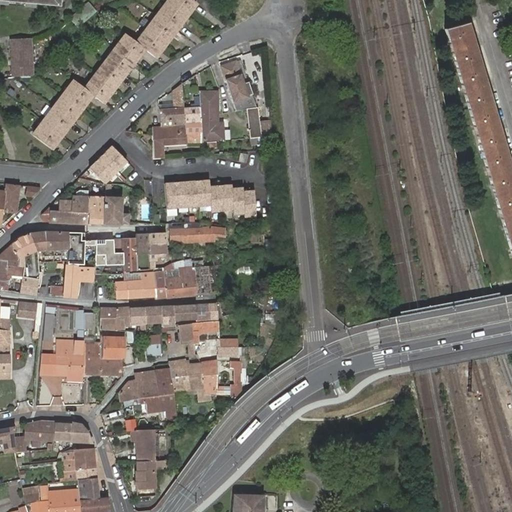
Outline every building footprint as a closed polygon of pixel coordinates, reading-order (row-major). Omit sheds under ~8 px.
[(102,104),(140,49),(152,58),(192,2),(189,0),(166,0),(134,44),(123,36),(83,90),(72,82),(31,136),(50,151),(91,96),(102,104)] [(93,0),(91,1),(99,11),(113,0),(93,0)] [(444,29),(511,259),(511,179),(465,23),(444,29)] [(30,38),(12,38),(12,46),(9,46),(10,76),(31,75),(30,38)] [(236,61),(220,66),(234,111),(247,109),(255,107),(248,82),(240,59),(236,61)] [(182,108),(181,85),(172,91),(172,104),(173,109),(158,110),(159,127),(184,126),(182,108)] [(212,143),(224,141),(224,131),(217,131),(217,124),(217,108),(216,93),(205,93),(205,97),(198,97),(198,99),(199,143),(212,143)] [(185,144),(199,143),(198,99),(193,99),(193,108),(182,108),(184,126),(185,144)] [(260,138),(258,123),(257,106),(255,107),(247,109),(248,139),(260,138)] [(270,130),(270,122),(258,123),(260,138),(261,138),(271,137),(270,130)] [(152,158),(162,157),(162,144),(185,144),(184,126),(159,127),(150,128),(151,135),(151,145),(152,158)] [(125,162),(110,147),(99,159),(113,172),(125,162)] [(113,172),(99,159),(87,171),(100,183),(113,172)] [(164,207),(202,205),(200,180),(163,183),(164,207)] [(200,180),(202,205),(209,205),(209,211),(231,210),(232,213),(243,213),(243,216),(255,215),(253,190),(241,190),(240,187),(230,187),(229,184),(207,186),(207,180),(200,180)] [(19,186),(5,185),(4,192),(1,212),(16,213),(19,186)] [(40,188),(25,187),(23,196),(31,197),(40,188)] [(103,225),(105,197),(90,196),(89,212),(57,212),(48,212),(48,223),(103,225)] [(89,212),(90,196),(71,196),(71,202),(58,202),(57,212),(89,212)] [(120,223),(127,223),(127,215),(121,215),(121,198),(105,197),(103,225),(120,225),(120,223)] [(225,237),(225,228),(211,229),(211,238),(225,237)] [(211,238),(211,229),(182,230),(170,231),(170,233),(170,242),(211,240),(211,238)] [(68,253),(68,233),(44,232),(28,234),(36,255),(32,256),(32,263),(38,263),(44,263),(44,257),(61,256),(61,262),(67,262),(67,259),(68,253)] [(147,264),(148,234),(135,235),(135,238),(99,240),(98,236),(94,233),(68,233),(68,253),(67,259),(95,262),(94,276),(124,275),(124,271),(140,270),(147,269),(147,264)] [(166,263),(165,233),(148,234),(147,264),(166,263)] [(36,255),(28,234),(18,238),(9,246),(22,260),(21,277),(38,280),(38,263),(32,263),(32,256),(36,255)] [(9,246),(0,253),(0,290),(9,292),(11,277),(21,277),(22,260),(9,246)] [(195,295),(216,293),(216,282),(225,281),(223,254),(214,255),(214,265),(194,268),(195,295)] [(92,277),(94,276),(95,262),(67,259),(67,262),(64,298),(74,298),(75,298),(76,282),(91,283),(92,277)] [(166,299),(195,295),(194,268),(165,272),(166,299)] [(166,299),(165,272),(154,273),(154,297),(154,299),(166,299)] [(154,297),(154,273),(140,274),(140,281),(115,283),(116,299),(154,297)] [(36,296),(36,294),(38,280),(21,277),(21,278),(19,294),(36,296)] [(216,282),(216,293),(226,292),(225,281),(216,282)] [(55,297),(62,298),(63,287),(50,286),(49,296),(55,296),(55,297)] [(234,301),(219,303),(220,315),(235,313),(234,301)] [(33,304),(18,303),(16,316),(32,318),(33,304)] [(211,322),(210,304),(198,305),(199,320),(199,323),(211,322)] [(199,320),(198,305),(172,307),(173,322),(199,320)] [(172,307),(160,308),(161,324),(160,324),(160,327),(173,326),(173,322),(172,307)] [(161,324),(160,308),(143,309),(143,325),(161,324)] [(117,310),(100,309),(99,331),(113,331),(113,326),(143,325),(143,309),(117,310)] [(84,325),(91,325),(93,325),(93,313),(84,312),(84,325)] [(52,314),(44,314),(43,323),(52,323),(52,314)] [(217,321),(211,322),(199,323),(193,324),(193,334),(217,332),(217,321)] [(42,338),(42,341),(52,342),(52,323),(43,323),(42,338)] [(190,325),(179,326),(180,342),(183,341),(191,340),(190,325)] [(101,358),(121,358),(122,338),(101,338),(101,343),(101,358)] [(158,346),(158,338),(144,338),(144,347),(145,347),(158,346)] [(191,340),(183,341),(184,357),(193,356),(191,340)] [(66,383),(82,384),(82,376),(83,358),(83,348),(83,343),(55,342),(55,358),(47,357),(46,375),(55,375),(66,375),(66,383)] [(82,376),(101,376),(101,375),(101,358),(101,343),(95,342),(94,348),(83,348),(83,358),(82,376)] [(145,358),(158,357),(158,346),(145,347),(145,358)] [(0,368),(8,368),(8,356),(0,356),(0,368)] [(39,375),(46,375),(47,357),(40,357),(39,375)] [(101,375),(120,376),(121,366),(121,358),(101,358),(101,375)] [(180,362),(169,363),(170,370),(172,387),(186,385),(187,393),(198,392),(199,404),(211,402),(210,397),(204,398),(203,393),(198,366),(183,368),(182,363),(180,362)] [(203,393),(219,391),(214,362),(199,364),(198,366),(203,393)] [(157,396),(173,394),(172,387),(170,370),(154,372),(157,396)] [(157,396),(154,372),(134,374),(135,380),(128,381),(119,392),(120,403),(131,401),(138,399),(142,398),(157,396)] [(186,385),(172,387),(173,395),(187,393),(186,385)] [(166,421),(176,420),(173,394),(157,396),(142,398),(138,399),(139,404),(131,405),(133,415),(157,412),(165,411),(166,419),(166,421)] [(22,438),(52,440),(53,422),(41,422),(22,426),(22,438)] [(52,440),(90,443),(85,432),(79,426),(71,423),(53,422),(52,440)] [(14,427),(0,430),(0,444),(2,444),(4,454),(15,452),(12,437),(11,433),(14,430),(14,427)] [(137,431),(137,455),(154,455),(154,431),(137,431)] [(12,437),(15,452),(24,450),(21,435),(12,437)] [(61,451),(60,463),(61,464),(63,480),(58,481),(59,483),(76,481),(75,470),(94,469),(93,448),(61,451)] [(154,461),(138,461),(138,470),(135,470),(136,481),(135,481),(135,498),(155,497),(154,461)] [(167,461),(154,461),(154,470),(162,470),(162,469),(167,469),(167,461)] [(75,470),(76,481),(76,482),(95,478),(94,469),(75,470)] [(95,478),(76,482),(78,500),(96,499),(95,485),(95,478)] [(37,506),(37,511),(79,511),(78,500),(76,482),(45,488),(45,502),(40,502),(37,503),(37,506)] [(22,489),(27,503),(37,503),(40,502),(39,486),(22,489)] [(232,494),(230,511),(262,511),(263,496),(232,494)] [(78,500),(79,511),(107,511),(106,498),(96,499),(78,500)] [(29,511),(37,511),(37,506),(37,503),(27,503),(29,511)]
